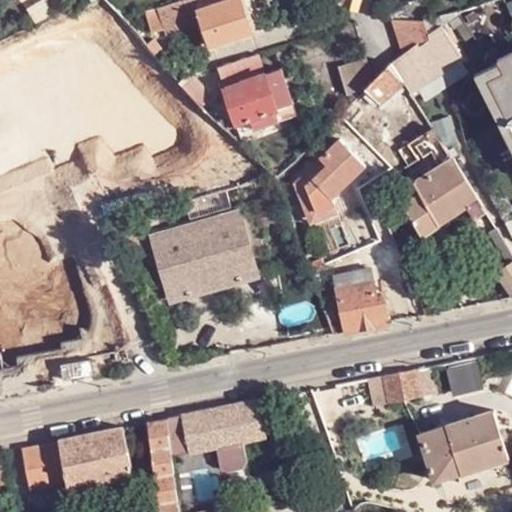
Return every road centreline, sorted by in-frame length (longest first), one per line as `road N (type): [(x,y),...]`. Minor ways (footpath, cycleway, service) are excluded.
road 1 (residential): [(511,322),(0,428)]
road 2 (unknown): [(0,92),(35,87),(163,397)]
